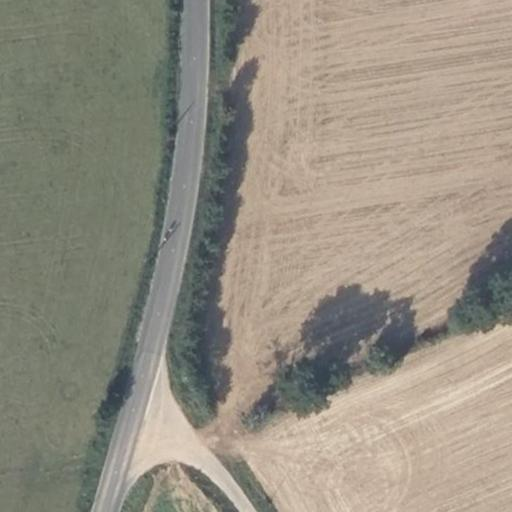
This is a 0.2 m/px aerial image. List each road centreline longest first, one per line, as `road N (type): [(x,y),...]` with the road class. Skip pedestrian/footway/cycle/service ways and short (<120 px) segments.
road 1 (tertiary): [(133,410),(188,165),(193,0)]
road 2 (unclassified): [(133,410),(212,465),(239,511)]
